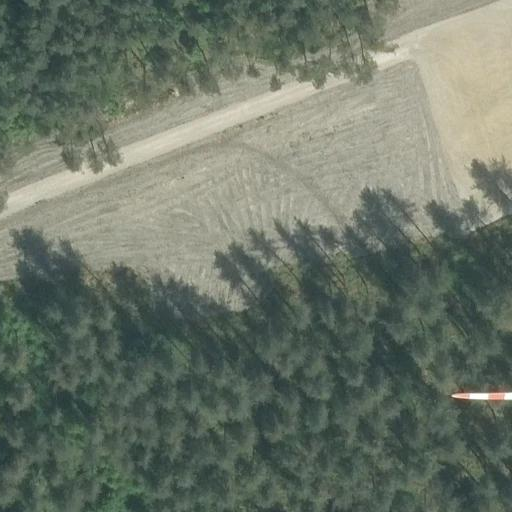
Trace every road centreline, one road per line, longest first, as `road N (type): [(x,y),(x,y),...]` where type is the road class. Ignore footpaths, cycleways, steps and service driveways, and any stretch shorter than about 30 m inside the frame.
road 1 (unknown): [(229,0),(256,104),(476,511)]
road 2 (track): [(0,194),(511,17)]
